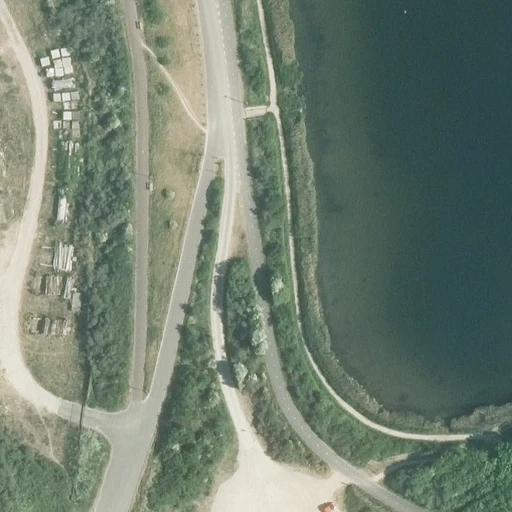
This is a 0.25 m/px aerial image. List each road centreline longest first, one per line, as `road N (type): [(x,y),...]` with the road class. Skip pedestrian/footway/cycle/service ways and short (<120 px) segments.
road 1 (unclassified): [(205,0),(220,114),(174,317),(114,511)]
road 2 (track): [(0,17),(25,64),(44,138),(9,353),(18,389),(134,431)]
